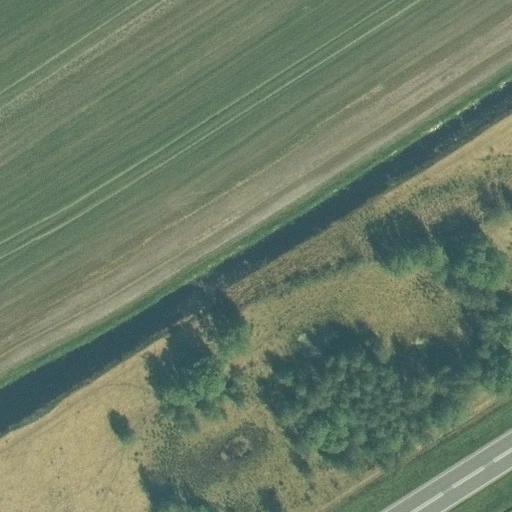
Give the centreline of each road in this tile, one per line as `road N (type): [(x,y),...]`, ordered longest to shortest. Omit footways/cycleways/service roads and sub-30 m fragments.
road 1 (trunk): [(511,321),(88,511)]
road 2 (trunk): [(399,511),(511,442)]
